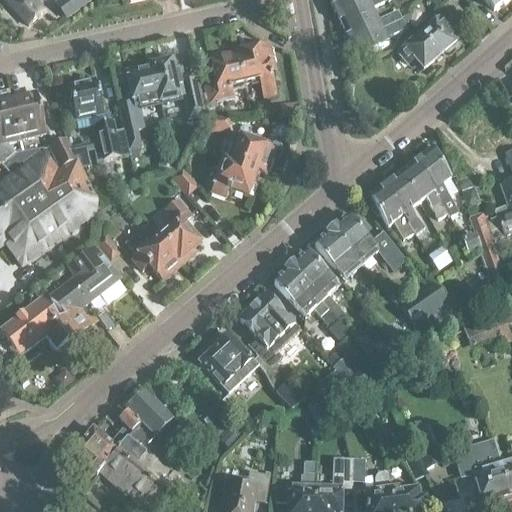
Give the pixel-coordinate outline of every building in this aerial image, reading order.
[(3,0),(28,28),(45,13),(32,0),(3,0)] [(92,0),(64,0),(56,7),(67,21),(94,1),(92,0)] [(329,0),(336,16),(369,0),(329,0)] [(369,0),(336,16),(343,31),(374,17),(372,11),(392,2),(391,0),(369,0)] [(448,0),(426,0),(437,11),(448,0)] [(483,0),(494,12),(508,0),(483,0)] [(350,46),(384,31),(401,22),(398,14),(377,24),(374,17),(343,31),(350,46)] [(401,22),(384,31),(350,46),(357,62),(388,47),(385,40),(394,36),(398,44),(406,31),(412,17),(401,22)] [(416,42),(406,31),(398,44),(391,53),(398,57),(407,67),(413,61),(423,73),(443,56),(448,56),(460,46),(460,43),(440,20),(416,42)] [(247,86),(259,83),(263,101),(275,98),(268,67),(273,66),(268,48),(239,54),(247,86)] [(244,87),(247,86),(239,54),(210,61),(216,87),(205,90),(209,107),(233,102),(231,94),(244,91),(244,87)] [(163,67),(152,69),(161,109),(183,104),(182,100),(186,99),(178,63),(175,64),(172,61),(165,62),(163,67)] [(137,130),(138,132),(143,131),(139,110),(140,109),(141,114),(161,109),(152,69),(126,75),(132,101),(118,104),(124,132),(137,130)] [(76,126),(92,122),(93,127),(92,128),(96,145),(72,150),(78,164),(81,172),(90,170),(87,156),(94,154),(97,166),(103,165),(103,164),(121,160),(121,161),(129,159),(130,159),(129,154),(124,132),(115,134),(112,124),(106,126),(104,118),(103,118),(99,99),(102,98),(99,85),(96,86),(95,82),(68,89),(76,126)] [(11,100),(21,144),(46,138),(37,99),(30,101),(29,96),(11,100)] [(8,147),(21,144),(11,100),(0,102),(0,168),(1,168),(16,157),(8,147)] [(280,107),(281,120),(297,118),(296,105),(280,107)] [(231,135),(231,119),(208,119),(208,135),(231,135)] [(137,130),(124,132),(129,154),(142,151),(138,132),(137,130)] [(223,163),(256,175),(264,178),(274,153),(240,140),(237,149),(229,146),(223,163)] [(66,141),(48,150),(59,172),(78,164),(72,150),(66,141)] [(17,156),(16,157),(1,168),(10,179),(0,186),(0,251),(5,248),(22,271),(97,217),(98,205),(94,196),(93,196),(81,172),(78,164),(59,172),(59,173),(42,152),(17,156)] [(432,152),(416,164),(447,217),(449,220),(458,215),(443,188),(449,183),(432,152)] [(468,220),(474,236),(480,254),(492,287),(504,282),(491,244),(503,239),(511,235),(511,153),(506,156),(511,173),(511,184),(500,189),(507,209),(494,214),(496,220),(487,224),(484,215),(468,220)] [(166,161),(160,163),(157,168),(158,174),(163,177),(169,176),(173,170),(171,165),(166,161)] [(256,175),(231,166),(223,163),(220,173),(215,172),(211,184),(215,186),(211,196),(226,202),(229,193),(247,200),(256,175)] [(416,164),(399,178),(417,209),(425,202),(430,211),(438,223),(447,217),(416,164)] [(172,182),(187,200),(198,190),(187,176),(183,172),(172,182)] [(480,191),(475,177),(457,184),(467,212),(480,207),(475,192),(480,191)] [(399,178),(385,189),(414,237),(415,238),(424,231),(418,223),(412,213),(417,209),(399,178)] [(403,244),(414,237),(385,189),(371,200),(388,231),(393,227),(403,244)] [(113,192),(99,195),(101,207),(116,204),(113,192)] [(156,242),(179,270),(197,256),(194,252),(200,247),(183,227),(193,219),(178,201),(165,211),(177,225),(156,242)] [(384,236),(371,245),(348,220),(331,234),(362,269),(378,256),(393,275),(406,264),(384,236)] [(346,284),(362,269),(331,234),(315,249),(346,284)] [(467,258),(480,254),(474,236),(460,241),(467,258)] [(121,257),(106,239),(94,248),(110,267),(121,257)] [(162,285),(179,270),(156,242),(132,262),(142,275),(149,269),(162,285)] [(445,250),(429,262),(442,279),(457,267),(445,250)] [(51,302),(60,314),(67,323),(80,314),(119,283),(95,251),(69,272),(77,282),(51,302)] [(305,256),(289,271),(338,323),(344,317),(327,299),(337,290),(305,256)] [(313,312),(320,320),(329,332),(328,333),(342,349),(352,339),(338,323),(289,271),(274,286),(305,320),(313,312)] [(400,310),(414,330),(448,306),(434,286),(400,310)] [(255,359),(257,361),(270,375),(277,368),(283,362),(278,356),(286,348),(281,343),(294,329),(265,298),(240,324),(256,341),(247,349),(256,358),(255,359)] [(19,363),(45,343),(46,342),(34,328),(49,317),(41,306),(0,336),(0,338),(0,339),(0,338),(0,363),(6,371),(18,362),(19,363)] [(508,328),(511,326),(511,312),(503,315),(508,328)] [(45,343),(55,356),(91,328),(80,314),(67,323),(60,314),(52,321),(49,317),(34,328),(46,342),(45,343)] [(115,328),(105,315),(98,321),(108,334),(115,328)] [(463,334),(470,351),(499,339),(503,348),(511,344),(511,343),(503,319),(463,334)] [(120,328),(112,334),(118,342),(126,335),(120,328)] [(219,347),(198,366),(229,398),(258,371),(261,374),(265,379),(268,386),(271,391),(276,396),(275,397),(290,413),(309,402),(290,383),(277,368),(270,375),(257,361),(254,364),(228,338),(225,341),(222,340),(219,343),(219,347)] [(408,339),(398,347),(405,356),(415,348),(408,339)] [(389,362),(395,369),(395,370),(407,360),(401,353),(389,362)] [(325,398),(339,414),(379,382),(359,357),(350,364),(347,360),(344,363),(336,354),(326,363),(333,371),(332,371),(338,380),(342,384),(325,398)] [(54,380),(63,390),(74,381),(65,370),(54,380)] [(144,395),(127,411),(142,427),(154,440),(172,424),(144,395)] [(228,398),(221,406),(234,419),(241,411),(228,398)] [(216,403),(199,420),(207,429),(214,438),(234,419),(221,406),(216,403)] [(111,427),(127,413),(121,406),(105,421),(111,427)] [(197,439),(203,434),(207,429),(199,420),(191,413),(181,423),(179,422),(159,443),(175,458),(196,437),(197,439)] [(127,416),(118,423),(125,430),(131,436),(139,429),(127,416)] [(403,424),(428,480),(451,469),(442,450),(431,455),(414,419),(403,424)] [(126,498),(128,497),(160,463),(154,458),(146,451),(154,440),(142,427),(132,437),(99,474),(115,488),(113,490),(120,497),(123,495),(126,498)] [(233,428),(219,443),(229,453),(243,437),(233,428)] [(96,478),(99,474),(117,454),(110,448),(93,433),(72,457),(85,469),(84,474),(90,479),(95,478),(96,478)] [(460,483),(473,479),(482,510),(510,502),(500,467),(501,467),(494,443),(463,452),(465,456),(453,460),(460,483)] [(511,456),(511,463),(501,467),(500,467),(510,502),(511,501),(511,456)] [(414,485),(425,479),(415,459),(404,464),(414,485)] [(313,511),(338,511),(340,492),(352,493),(352,485),(351,485),(352,463),(333,462),(332,490),(314,490),(313,511)] [(153,511),(180,482),(160,463),(128,497),(144,511),(153,511)] [(351,485),(352,485),(364,486),(365,463),(352,463),(351,485)] [(274,507),(285,507),(285,509),(288,509),(287,511),(313,511),(314,490),(315,478),(315,466),(303,465),(303,478),(300,478),(300,489),(286,488),(286,491),(275,491),(274,507)] [(223,511),(252,511),(254,504),(266,506),(271,479),(272,467),(267,466),(265,478),(249,475),(247,485),(229,482),(223,511)] [(394,511),(392,489),(390,489),(388,474),(379,476),(377,477),(375,480),(375,481),(374,483),(374,486),(375,491),(363,493),(365,511),(394,511)] [(400,488),(392,489),(394,511),(427,511),(426,501),(420,502),(419,492),(401,495),(400,488)]
